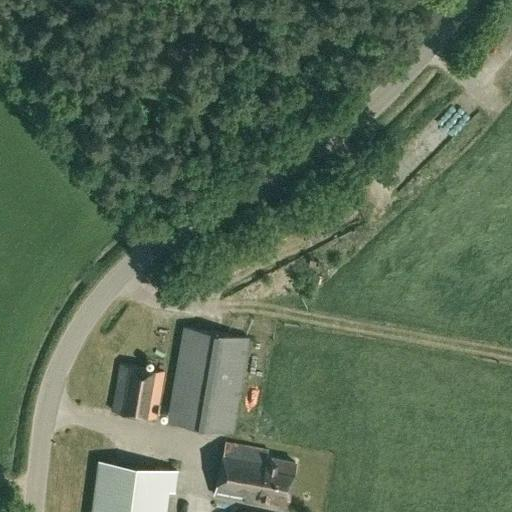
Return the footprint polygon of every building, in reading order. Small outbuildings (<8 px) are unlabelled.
[(489,112),(472,121),(478,132),(495,123),(489,112)] [(231,429),(247,336),(184,325),(168,419),(231,429)] [(155,417),(163,370),(120,363),(112,410),(155,417)] [(287,503),(296,462),(268,456),(269,450),(226,441),(215,494),(257,502),(258,497),(287,503)] [(99,459),(92,511),(165,511),(168,489),(174,490),(177,470),(99,459)]
